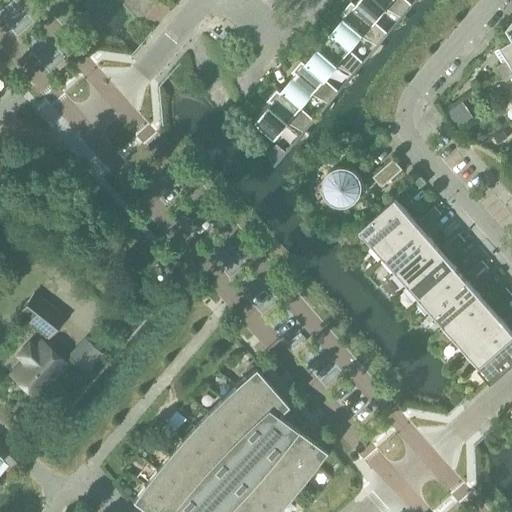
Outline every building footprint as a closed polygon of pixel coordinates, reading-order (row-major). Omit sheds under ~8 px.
[(358,0),(355,4),(374,21),(375,20),(386,7),(403,16),(413,4),(409,0),(358,0)] [(389,32),(375,20),(374,21),(355,4),(352,1),(343,11),(346,14),(331,33),(330,34),(349,50),(350,49),(361,36),(378,45),(389,32)] [(500,48),(495,51),(502,63),(497,66),(501,73),(511,65),(511,21),(506,29),(511,39),(500,47),(500,48)] [(330,34),(331,33),(327,30),(318,40),(322,43),(306,61),(306,62),(325,79),(326,78),(337,65),(354,74),(364,61),(350,49),(349,50),(330,34)] [(306,62),(306,61),(303,58),(294,68),(297,72),(282,90),(281,91),(300,108),(301,107),(313,93),(329,102),(340,90),(326,78),(325,79),(306,62)] [(511,65),(501,73),(506,80),(511,77),(511,78),(511,65)] [(281,91),(282,90),(278,87),(269,97),(273,100),(256,120),(276,136),(288,122),(304,131),(315,119),(301,107),(300,108),(281,91)] [(241,105),(242,106),(248,116),(256,106),(247,99),(245,101),(241,105)] [(445,113),(456,129),(465,123),(454,107),(445,113)] [(503,130),(493,137),(498,144),(508,137),(503,130)] [(403,169),(394,159),(373,177),(382,187),(403,169)] [(323,184),(322,189),(324,193),(326,197),(330,202),(334,204),(340,206),(345,206),(349,205),(352,203),(356,201),(359,198),(361,194),(362,191),(362,185),(362,180),(360,177),(358,174),(356,171),(353,169),(349,167),(344,166),(339,166),(332,168),(328,171),(325,175),(324,178),(323,184)] [(416,190),(424,183),(420,178),(412,184),(416,190)] [(396,196),(360,228),(372,243),(408,211),(396,196)] [(435,206),(426,213),(433,221),(441,213),(435,206)] [(415,218),(408,211),(372,243),(385,257),(420,226),(423,230),(427,227),(433,221),(426,213),(420,219),(417,216),(415,218)] [(429,229),(427,227),(423,230),(420,226),(385,257),(396,270),(432,239),(426,232),(429,229)] [(450,240),(457,248),(465,240),(459,233),(450,240)] [(396,270),(408,284),(444,253),(447,256),(450,254),(457,248),(450,240),(444,246),(441,243),(438,245),(432,239),(396,270)] [(453,257),(450,254),(447,256),(444,253),(408,284),(420,297),(456,266),(450,260),(453,257)] [(483,260),(474,268),(480,275),(489,267),(483,260)] [(461,273),(456,266),(420,297),(432,311),(468,279),(471,283),(474,281),(480,275),(474,268),(467,273),(465,270),(461,273)] [(468,279),(432,311),(444,324),(480,293),(474,286),(477,284),(474,281),(471,283),(468,279)] [(498,295),(504,302),(511,294),(511,293),(506,287),(498,295)] [(17,314),(47,338),(64,316),(34,292),(17,314)] [(444,324),(456,337),(492,306),(495,310),(498,308),(504,302),(498,295),(491,300),(488,297),(485,299),(480,293),(444,324)] [(501,311),(498,308),(495,310),(492,306),(456,337),(468,351),(503,320),(498,313),(501,311)] [(468,351),(480,365),(511,336),(511,323),(511,324),(509,326),(503,320),(468,351)] [(511,336),(480,365),(492,379),(511,361),(511,336)] [(68,355),(85,371),(102,353),(84,337),(68,355)] [(36,346),(30,340),(16,355),(22,361),(10,374),(36,398),(67,365),(41,340),(36,346)] [(251,369),(236,383),(263,403),(276,413),(282,408),(287,404),(286,403),(254,366),(251,369)] [(227,391),(221,396),(249,417),(252,419),(263,403),(236,383),(235,384),(227,391)] [(212,404),(207,410),(235,431),(237,432),(249,417),(221,396),(220,397),(212,404)] [(287,404),(282,408),(286,412),(289,415),(295,408),(289,402),(287,404)] [(296,422),(289,415),(286,412),(282,408),(276,413),(263,403),(252,419),(249,417),(237,432),(235,431),(224,447),(222,445),(210,461),(209,460),(197,475),(196,474),(184,490),(166,511),(225,511),(233,502),(235,504),(246,488),(248,489),(259,474),(261,474),(272,459),(273,459),(284,444),(296,428),(325,450),(326,445),(296,422)] [(198,418),(193,424),(222,445),(224,447),(235,431),(207,410),(206,410),(198,418)] [(185,433),(180,438),(209,460),(210,461),(222,445),(193,424),(185,433)] [(296,428),(284,444),(314,466),(325,450),(296,428)] [(167,453),(196,474),(197,475),(209,460),(180,438),(171,448),(167,453)] [(284,444),(273,459),(302,481),(313,466),(314,466),(284,444)] [(7,452),(2,457),(2,458),(7,464),(13,458),(7,452)] [(155,468),(184,490),(196,474),(167,453),(157,466),(155,468)] [(272,459),(261,474),(289,496),(300,483),(302,481),(273,459),(272,459)] [(143,483),(143,484),(172,505),(184,490),(155,468),(143,483)] [(259,474),(248,489),(277,511),(281,506),(289,496),(261,474),(259,474)] [(133,496),(131,499),(148,511),(166,511),(172,505),(143,484),(141,486),(133,496)] [(246,488),(235,504),(245,511),(275,511),(277,511),(248,489),(246,488)] [(233,502),(225,511),(245,511),(235,504),(233,502)]
